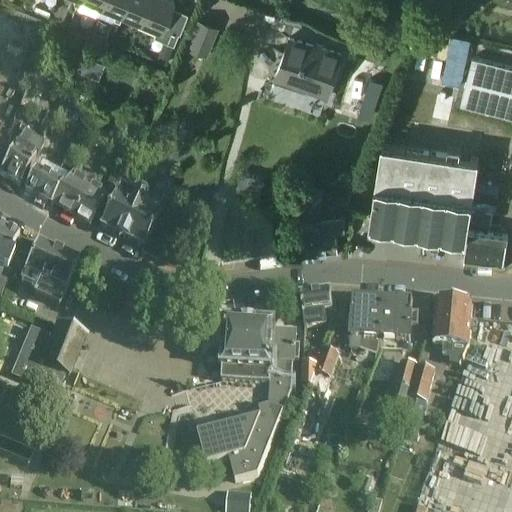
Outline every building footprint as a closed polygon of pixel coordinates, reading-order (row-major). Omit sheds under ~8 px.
[(114,17),(120,19),(122,15),(119,14),(124,0),(101,0),(99,6),(116,13),(114,17)] [(124,0),(119,14),(122,15),(139,23),(148,0),(124,0)] [(148,0),(139,23),(156,29),(153,37),(173,45),(185,15),(169,8),(172,0),(148,0)] [(196,19),(185,46),(206,54),(217,28),(196,19)] [(313,42),(289,33),(272,80),(327,99),(344,52),(323,45),(324,42),(314,39),(313,42)] [(79,79),(95,85),(103,63),(88,57),(79,79)] [(511,66),(472,57),(460,104),(511,117),(511,66)] [(24,134),(0,173),(0,177),(19,189),(35,162),(43,149),(43,144),(25,133),(24,134)] [(479,158),(381,143),(369,225),(466,240),(479,158)] [(0,144),(0,145),(0,144),(0,168),(9,153),(0,148),(0,144)] [(23,193),(50,208),(60,189),(63,191),(70,177),(72,174),(43,158),(34,175),(23,193)] [(50,208),(70,219),(87,187),(70,177),(63,191),(60,189),(50,208)] [(324,188),(304,184),(298,221),(290,222),(293,254),(338,251),(336,228),(344,228),(345,217),(318,219),(324,188)] [(87,187),(70,219),(89,229),(106,198),(87,187)] [(134,199),(118,192),(99,230),(142,251),(161,213),(145,205),(143,200),(138,198),(134,199)] [(0,291),(17,257),(10,254),(18,237),(0,228),(0,291)] [(508,236),(468,231),(463,266),(502,271),(508,236)] [(79,262),(36,244),(23,272),(24,272),(20,281),(34,288),(31,294),(59,308),(66,292),(79,262)] [(333,312),(330,292),(301,295),(305,330),(327,327),(325,313),(333,312)] [(345,313),(345,327),(352,327),(351,341),(350,352),(361,353),(362,342),(380,343),(381,325),(382,304),(380,304),(380,302),(379,299),(369,299),(367,302),(353,301),(352,313),(345,313)] [(398,304),(382,304),(380,343),(410,345),(411,330),(418,331),(419,317),(412,316),(412,304),(398,303),(398,304)] [(472,306),(437,303),(432,346),(443,347),(442,357),(452,358),(453,348),(468,350),(472,306)] [(275,327),(224,324),(222,371),(222,384),(259,387),(270,387),(268,408),(259,411),(261,419),(197,435),(206,468),(229,462),(235,485),(258,479),(291,394),(293,368),(295,368),(295,364),(299,364),(300,348),(296,348),(297,335),(275,334),(275,327)] [(37,368),(30,386),(56,396),(63,380),(49,373),(51,369),(70,377),(86,339),(57,326),(42,365),(44,366),(42,371),(37,368)] [(326,395),(339,360),(323,355),(311,389),(326,395)] [(401,366),(387,417),(402,421),(417,371),(401,366)] [(418,372),(400,439),(417,443),(435,376),(418,372)]
